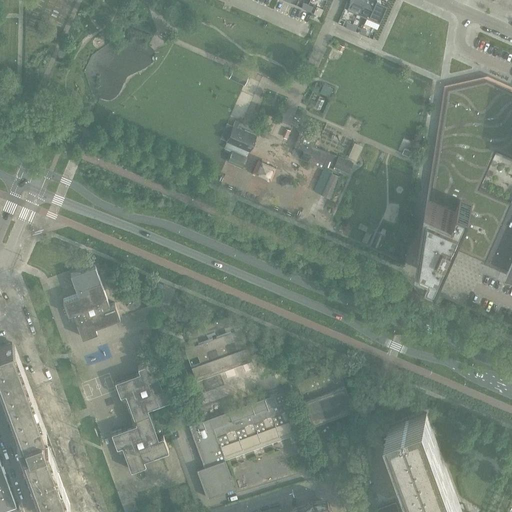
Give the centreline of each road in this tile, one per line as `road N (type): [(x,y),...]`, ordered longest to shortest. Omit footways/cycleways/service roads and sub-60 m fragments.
road 1 (secondary): [(38,191),(511,392)]
road 2 (secondary): [(511,370),(46,173)]
road 3 (unclassified): [(90,511),(19,319)]
road 4 (unclassified): [(347,511),(338,494),(318,488),(243,511)]
